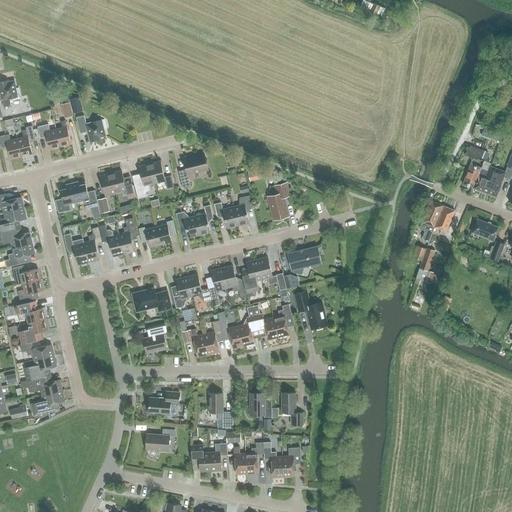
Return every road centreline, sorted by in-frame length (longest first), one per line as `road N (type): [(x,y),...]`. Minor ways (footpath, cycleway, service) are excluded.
road 1 (residential): [(97,290),(112,278),(353,219)]
road 2 (residential): [(119,372),(332,370)]
road 3 (residential): [(311,511),(104,472)]
road 4 (residential): [(121,403),(81,401),(61,312),(64,283)]
road 5 (residential): [(33,174),(179,139)]
